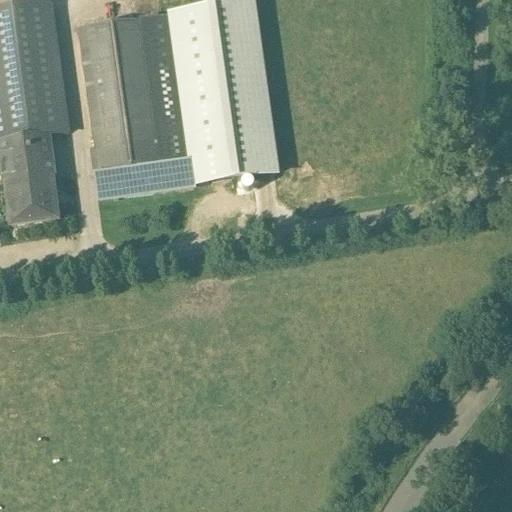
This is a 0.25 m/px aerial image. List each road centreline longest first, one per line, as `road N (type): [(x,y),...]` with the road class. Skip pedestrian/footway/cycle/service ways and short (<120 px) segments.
road 1 (unclassified): [(481,199),(0,278)]
road 2 (unclassified): [(481,199),(485,0)]
road 3 (unclassified): [(409,511),(511,375)]
